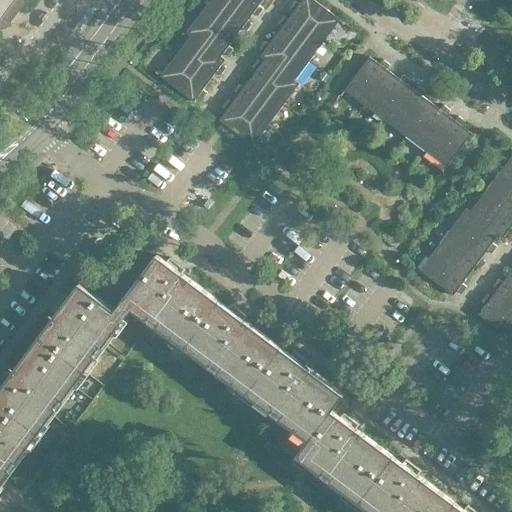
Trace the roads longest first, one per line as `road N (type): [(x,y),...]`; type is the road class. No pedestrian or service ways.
road 1 (residential): [(511,485),(349,364),(345,345),(294,305),(163,210),(112,189)]
road 2 (residential): [(112,189),(70,242),(47,240),(0,302)]
road 3 (tertiary): [(34,127),(137,0)]
road 4 (residential): [(288,0),(203,124)]
